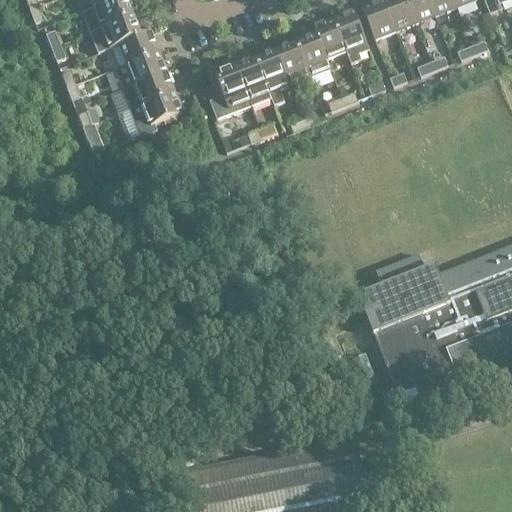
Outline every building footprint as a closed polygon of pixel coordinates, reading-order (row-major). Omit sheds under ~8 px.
[(35,0),(24,0),(30,13),(39,9),(35,0)] [(126,0),(122,0),(93,11),(82,16),(90,36),(134,19),(126,0)] [(122,0),(88,0),(93,11),(122,0)] [(404,0),(389,0),(383,3),(395,35),(415,27),(404,0)] [(427,0),(404,0),(415,27),(436,20),(427,0)] [(451,0),(427,0),(436,20),(456,12),(451,0)] [(475,0),(451,0),(456,12),(477,3),(475,0)] [(511,0),(482,0),(490,18),(501,13),(499,8),(511,2),(511,0)] [(362,11),(375,43),(395,35),(383,3),(362,11)] [(44,23),(39,9),(30,13),(35,27),(44,23)] [(369,53),(354,14),(333,22),(346,55),(351,67),(361,63),(359,58),(369,53)] [(109,52),(119,48),(141,39),(141,38),(134,19),(90,36),(98,56),(109,52)] [(326,62),(346,55),(333,22),(312,30),(316,40),(317,40),(326,62)] [(51,51),(60,47),(55,34),(46,37),(51,51)] [(119,48),(127,68),(159,55),(151,34),(141,38),(141,39),(119,48)] [(330,72),(326,62),(317,40),(316,40),(297,48),(309,80),(330,72)] [(484,45),(471,50),(474,59),(488,54),(484,45)] [(66,61),(60,47),(51,51),(57,65),(66,61)] [(309,80),(297,48),(277,56),(289,88),(309,80)] [(474,59),(471,50),(457,55),(461,65),(474,59)] [(116,72),(123,92),(167,75),(159,55),(127,68),(116,72)] [(279,92),(289,88),(277,56),(257,64),(274,109),(284,105),(279,92)] [(444,60),(430,66),(434,75),(448,70),(444,60)] [(274,109),(257,64),(236,71),(251,110),(271,102),(274,109)] [(434,75),(430,66),(417,71),(421,80),(434,75)] [(216,123),(251,110),(236,71),(216,80),(223,99),(209,105),(216,123)] [(67,91),(76,87),(71,74),(62,78),(67,91)] [(175,95),(167,75),(123,92),(131,112),(175,95)] [(393,91),(407,86),(403,76),(390,82),(393,91)] [(385,94),(382,85),(368,90),(372,100),(385,94)] [(84,108),(76,87),(67,91),(75,111),(84,108)] [(183,116),(175,95),(131,112),(142,140),(157,134),(155,127),(183,116)] [(341,101),(344,110),(358,105),(354,95),(341,101)] [(331,115),(344,110),(341,101),(327,106),(331,115)] [(75,111),(77,118),(83,131),(92,128),(84,108),(75,111)] [(303,122),(306,132),(320,126),(316,117),(303,122)] [(293,137),(306,132),(303,122),(289,128),(293,137)] [(264,142),(278,136),(274,127),(260,132),(264,142)] [(97,141),(92,128),(83,131),(93,159),(103,155),(97,141)] [(251,147),(264,142),(260,132),(247,138),(251,147)] [(453,371),(455,374),(511,351),(511,249),(439,278),(435,268),(425,272),(419,258),(376,275),(381,289),(358,298),(373,337),(402,411),(452,391),(445,374),(453,371)] [(179,477),(185,511),(369,511),(357,450),(338,453),(336,446),(179,477)]
